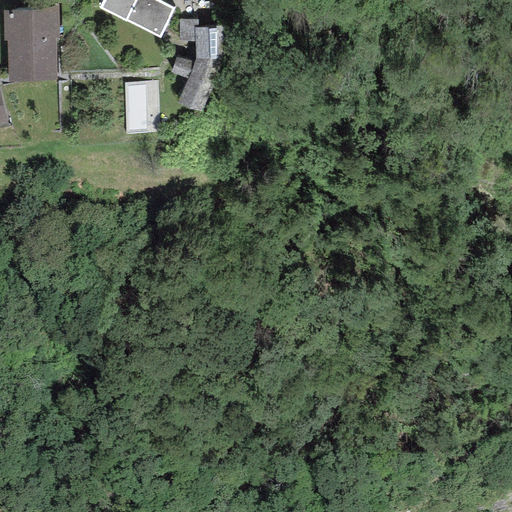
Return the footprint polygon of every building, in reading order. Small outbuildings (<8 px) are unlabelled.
[(174,3),(168,0),(104,0),(161,29),(174,3)] [(59,3),(5,3),(5,32),(8,32),(8,72),(56,72),(56,32),(59,32),(59,3)] [(197,15),(179,15),(180,34),(194,34),(195,49),(226,47),(225,18),(198,19),(197,15)] [(205,104),(226,47),(195,49),(193,55),(176,52),(171,65),(188,72),(178,94),(205,104)] [(158,80),(126,81),(126,131),(156,131),(156,112),(159,112),(158,80)] [(0,124),(10,123),(0,83),(0,124)]
